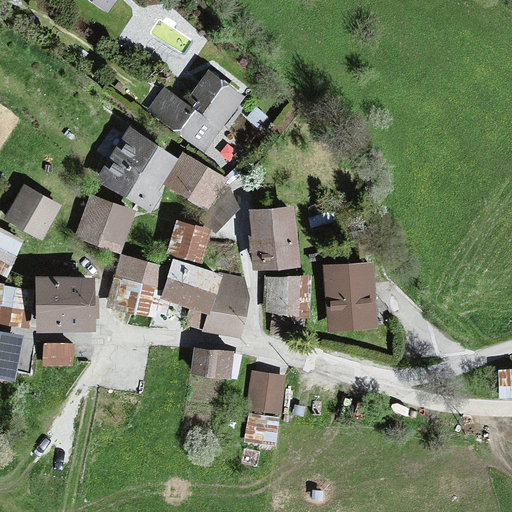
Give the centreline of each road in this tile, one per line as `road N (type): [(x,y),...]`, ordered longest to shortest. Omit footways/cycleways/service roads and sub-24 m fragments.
road 1 (unclassified): [(143,338),(252,347),(391,387)]
road 2 (track): [(102,339),(69,511)]
road 3 (track): [(143,338),(0,330)]
road 4 (unclassified): [(511,347),(395,379),(391,387)]
road 5 (unclassified): [(391,387),(421,400),(511,408)]
